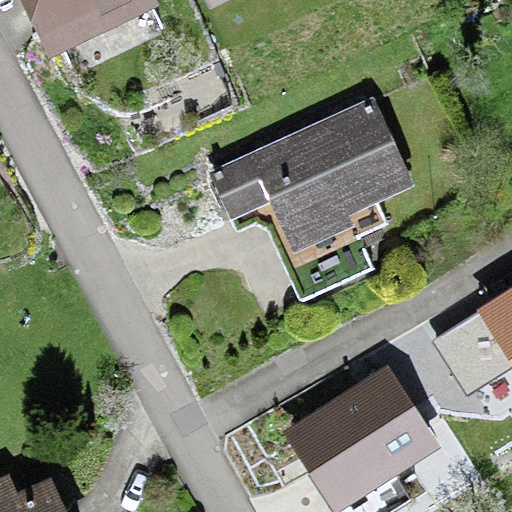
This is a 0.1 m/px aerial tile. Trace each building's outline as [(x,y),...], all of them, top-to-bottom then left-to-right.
[(29,0),(52,47),(149,1),(148,0),(29,0)] [(272,197),(317,294),(373,268),(359,237),(387,224),(376,199),(409,184),(372,102),(214,174),(232,215),(272,197)] [(511,273),(454,307),(466,329),(511,302),(511,273)] [(388,511),(411,498),(391,467),(428,444),(385,378),(296,434),(345,511),(388,511)] [(8,484),(0,487),(0,511),(62,511),(51,487),(17,503),(8,484)]
